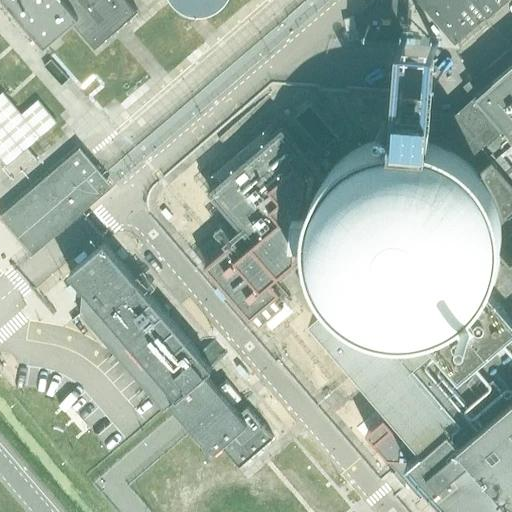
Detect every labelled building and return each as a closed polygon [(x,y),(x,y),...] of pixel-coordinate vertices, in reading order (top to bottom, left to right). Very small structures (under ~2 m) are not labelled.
[(7,0),(46,44),(73,21),(74,20),(96,46),(137,10),(128,0),(7,0)] [(173,0),(177,4),(187,11),(199,13),(211,12),(222,8),(229,0),(173,0)] [(418,0),(429,13),(454,43),(487,16),(487,17),(508,0),(418,0)] [(329,293),(332,296),(315,310),(408,418),(379,443),(422,492),(435,481),(459,508),(462,511),(511,511),(511,65),(477,96),(511,136),(511,178),(494,157),(478,170),(474,165),(471,163),(469,160),(466,158),(463,156),(460,153),(457,151),(454,150),(451,148),(448,146),(445,145),(441,143),(438,142),(435,141),(430,139),(427,139),(420,137),(417,137),(413,136),(410,136),(406,136),(402,136),(399,136),(395,136),(388,137),(385,138),(381,139),(378,139),(374,140),(371,142),(368,143),(365,144),(361,146),(358,147),(355,149),(352,151),(349,153),(346,155),(343,157),(341,160),(338,162),(335,164),(333,167),(331,170),(328,173),(326,175),(322,181),(320,184),(320,185),(319,187),(317,190),(316,194),(315,196),(314,197),(313,200),(312,204),(311,207),(310,210),(309,214),(309,217),(309,218),(308,221),(308,224),(308,228),(308,229),(308,231),(308,235),(308,238),(308,241),(308,242),(308,245),(309,249),(310,252),(311,259),(312,262),(314,266),(315,269),(316,272),(318,276),(320,279),(321,282),(323,285),(325,288),(327,291),(329,293)] [(22,113),(3,91),(0,93),(0,156),(6,164),(21,152),(57,121),(38,99),(22,113)] [(283,274),(310,252),(309,249),(308,245),(308,242),(308,241),(308,238),(308,235),(308,231),(308,229),(308,228),(308,224),(308,221),(309,218),(309,217),(309,214),(310,210),(311,207),(312,204),(313,200),(314,197),(315,196),(316,194),(317,190),(319,187),(320,185),(320,184),(322,181),(326,175),(283,125),(210,188),(254,240),(245,247),(236,237),(206,263),(260,326),(284,305),(275,296),(282,290),(272,279),(281,271),(283,274)] [(77,215),(111,187),(107,182),(101,175),(82,152),(47,182),(5,217),(34,251),(77,215)] [(214,366),(106,242),(103,245),(71,273),(178,396),(172,401),(180,410),(187,419),(197,430),(215,452),(223,445),(241,465),(274,436),(248,406),(240,413),(206,373),(214,366)]
